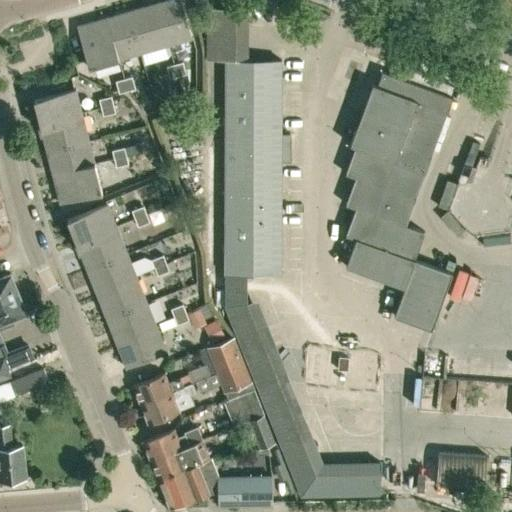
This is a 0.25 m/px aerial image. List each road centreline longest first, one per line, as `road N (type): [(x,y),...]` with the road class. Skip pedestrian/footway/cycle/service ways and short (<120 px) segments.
road 1 (residential): [(132,493),(23,220),(0,134)]
road 2 (unknown): [(376,316),(417,422),(511,424)]
road 3 (residential): [(0,505),(132,493)]
